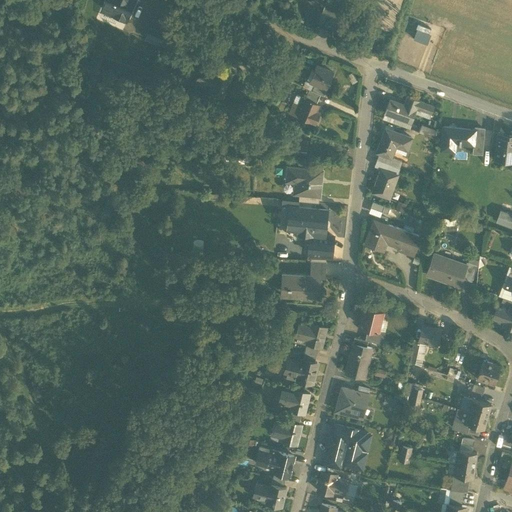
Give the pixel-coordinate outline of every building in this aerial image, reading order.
[(104,0),(101,8),(118,15),(126,19),(134,0),(104,0)] [(322,13),(339,19),(345,2),(338,0),(327,0),(326,4),(325,3),(322,13)] [(115,23),(117,19),(118,15),(101,8),(98,16),(115,23)] [(170,22),(156,16),(149,32),(162,38),(170,22)] [(278,76),(291,81),(296,67),(283,62),(278,76)] [(312,90),(323,95),(333,72),(316,64),(309,80),(315,83),(312,90)] [(224,95),(225,92),(228,84),(229,81),(232,73),(213,66),(211,71),(207,69),(205,75),(199,73),(196,83),(205,86),(207,82),(211,83),(209,90),(223,95),(224,95)] [(302,86),(312,90),(315,83),(309,80),(306,79),(302,86)] [(233,86),(228,84),(225,92),(240,98),(244,87),(234,83),(233,86)] [(240,98),(249,101),(253,90),(244,87),(240,98)] [(304,97),(315,102),(318,96),(306,91),(304,97)] [(385,113),(411,122),(416,108),(431,113),(433,106),(408,96),(405,103),(407,104),(407,106),(404,105),(389,99),(385,113)] [(296,116),(311,121),(316,110),(319,103),(315,102),(304,97),(301,105),(296,116)] [(288,113),(296,116),(301,105),(295,102),(294,105),(292,104),(288,113)] [(320,112),(316,110),(311,121),(316,123),(320,112)] [(419,132),(431,136),(433,129),(422,125),(419,132)] [(441,149),(453,150),(454,141),(459,141),(459,144),(461,144),(461,142),(473,143),(474,143),(475,129),(474,129),(443,126),(441,149)] [(379,153),(391,158),(395,147),(396,144),(407,148),(411,138),(385,128),(376,152),(379,153)] [(472,153),(481,153),(483,128),(474,128),(474,129),(475,129),(474,143),(473,143),(472,153)] [(491,144),(497,145),(498,136),(499,136),(499,132),(493,131),(491,144)] [(496,157),(511,159),(511,135),(508,135),(508,137),(499,136),(498,136),(497,145),(496,157)] [(286,153),(305,155),(307,139),(288,136),(286,153)] [(377,159),(389,164),(391,158),(379,153),(377,159)] [(402,162),(391,158),(389,164),(393,165),(399,167),(402,162)] [(386,170),(389,164),(377,159),(374,166),(381,168),(386,170)] [(386,170),(397,174),(399,167),(393,165),(389,164),(386,170)] [(299,193),(319,195),(322,169),(288,166),(286,179),(296,180),(295,193),(299,193)] [(372,192),(389,198),(398,174),(397,174),(386,170),(381,168),(372,192)] [(316,202),(319,203),(319,195),(299,193),(298,200),(316,202)] [(398,200),(395,208),(403,211),(406,202),(398,200)] [(390,208),(373,201),(371,207),(382,211),(388,213),(390,208)] [(296,232),(310,233),(322,234),(323,221),(326,222),(327,209),(292,206),(290,224),(288,224),(287,233),(295,234),(296,232)] [(382,211),(371,207),(369,213),(380,217),(382,211)] [(495,222),(511,226),(511,212),(500,208),(495,222)] [(399,249),(400,249),(407,232),(374,219),(366,242),(378,247),(381,239),(400,246),(399,249)] [(419,236),(407,232),(400,249),(412,254),(419,236)] [(334,236),(322,234),(310,233),(308,252),(331,254),(334,236)] [(427,274),(459,285),(462,278),(466,267),(464,267),(450,262),(451,259),(435,253),(427,274)] [(317,276),(325,276),(326,260),(311,259),(310,274),(317,275),(317,276)] [(462,278),(472,281),(478,265),(466,261),(464,267),(466,267),(462,278)] [(290,295),(320,296),(320,287),(317,287),(317,276),(317,275),(310,274),(282,273),(281,286),(287,286),(287,288),(291,288),(290,295)] [(280,294),(290,295),(291,288),(287,288),(287,286),(281,286),(280,294)] [(218,296),(226,297),(227,287),(219,287),(218,296)] [(504,324),(511,327),(511,306),(510,306),(508,311),(498,307),(494,317),(505,321),(504,324)] [(368,327),(378,330),(383,312),(365,307),(363,313),(362,313),(361,319),(362,320),(360,325),(368,327)] [(296,335),(297,335),(308,338),(307,342),(318,345),(321,346),(326,327),(311,323),(311,327),(299,324),(296,335)] [(418,339),(419,339),(426,341),(436,343),(440,328),(422,324),(419,338),(418,339)] [(368,327),(365,339),(368,340),(382,343),(385,331),(378,330),(368,327)] [(458,343),(464,344),(466,332),(460,331),(458,343)] [(306,344),(307,342),(308,338),(297,335),(296,341),(306,344)] [(367,346),(368,340),(365,339),(354,336),(353,342),(367,346)] [(409,360),(414,362),(417,351),(419,339),(418,339),(419,338),(414,337),(411,351),(409,360)] [(423,353),(426,341),(419,339),(417,351),(423,353)] [(306,344),(304,352),(316,355),(318,345),(307,342),(306,344)] [(345,373),(365,378),(365,377),(361,376),(365,362),(368,363),(372,347),(367,346),(353,342),(352,342),(345,373)] [(420,364),(423,353),(417,351),(414,362),(420,364)] [(314,360),(316,355),(304,352),(303,357),(314,360)] [(298,377),(312,381),(317,361),(314,360),(303,357),(302,362),(290,359),(287,370),(299,373),(298,377)] [(477,377),(493,383),(499,365),(483,359),(477,377)] [(445,373),(460,378),(463,370),(447,365),(445,373)] [(472,389),(482,392),(484,387),(474,383),(472,389)] [(359,385),(357,391),(368,393),(369,388),(359,385)] [(342,387),(336,410),(357,415),(360,404),(365,405),(368,393),(357,391),(342,387)] [(418,387),(417,395),(427,398),(428,389),(418,387)] [(301,412),(304,412),(309,393),(295,389),(294,393),(282,390),(279,401),(291,404),(290,409),(301,412)] [(425,406),(427,398),(417,395),(416,404),(425,406)] [(461,408),(470,410),(474,398),(472,398),(472,397),(465,395),(461,408)] [(383,402),(395,405),(397,399),(385,396),(383,402)] [(490,403),(474,398),(470,410),(487,415),(490,403)] [(360,404),(357,415),(362,417),(365,405),(360,404)] [(467,429),(469,423),(467,423),(470,410),(461,408),(459,407),(453,427),(467,431),(467,429)] [(290,409),(289,414),(300,417),(301,412),(290,409)] [(487,415),(470,410),(467,423),(469,423),(480,427),(483,428),(483,427),(487,415)] [(298,424),(300,417),(289,414),(287,420),(298,424)] [(282,439),(296,443),(301,424),(298,424),(287,420),(285,425),(274,422),(271,432),(283,435),(282,439)] [(340,453),(338,461),(340,462),(357,466),(366,431),(335,423),(332,433),(329,432),(326,444),(329,445),(328,450),(340,453)] [(467,429),(478,433),(480,427),(469,423),(467,429)] [(357,466),(340,462),(340,463),(363,469),(372,433),(366,431),(357,466)] [(461,442),(473,445),(474,439),(462,436),(461,442)] [(407,442),(405,453),(415,454),(417,444),(407,442)] [(459,449),(473,451),(473,445),(461,442),(459,449)] [(286,473),(289,474),(294,455),(260,446),(256,461),(275,466),(274,470),(286,473)] [(459,449),(458,461),(474,464),(476,451),(473,451),(459,449)] [(340,453),(328,450),(324,464),(327,464),(338,467),(339,468),(340,463),(340,462),(338,461),(340,453)] [(414,461),(415,454),(405,453),(404,460),(414,461)] [(472,476),(474,464),(458,461),(456,474),(469,476),(472,476)] [(511,490),(511,483),(509,482),(511,472),(511,462),(511,463),(503,488),(511,490)] [(325,470),(337,473),(338,467),(327,464),(325,470)] [(317,489),(332,492),(333,489),(344,492),(347,481),(336,478),(337,473),(325,470),(322,469),(317,489)] [(274,470),(273,476),(284,479),(286,473),(274,470)] [(456,474),(453,488),(463,490),(467,490),(469,476),(456,474)] [(283,485),(284,479),(273,476),(271,482),(283,485)] [(266,501),(280,505),(285,485),(283,485),(271,482),(270,486),(258,483),(255,494),(267,497),(266,501)] [(461,504),(463,490),(453,488),(451,488),(449,502),(461,504)] [(393,498),(391,506),(399,507),(401,499),(393,498)] [(440,511),(447,511),(449,502),(442,501),(440,511)] [(342,511),(334,510),(335,506),(321,502),(318,511),(342,511)] [(449,502),(447,511),(464,511),(466,504),(461,504),(449,502)]
